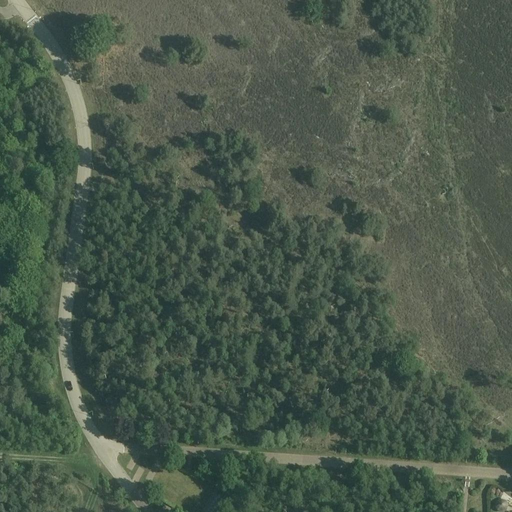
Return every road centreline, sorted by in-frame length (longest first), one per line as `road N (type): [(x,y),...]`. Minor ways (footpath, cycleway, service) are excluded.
road 1 (unclassified): [(101,445),(76,401),(64,340),(82,123),(66,72),(17,0)]
road 2 (unclassified): [(101,445),(511,474)]
